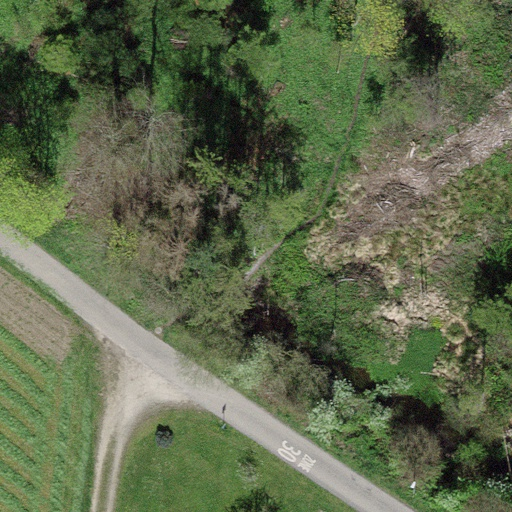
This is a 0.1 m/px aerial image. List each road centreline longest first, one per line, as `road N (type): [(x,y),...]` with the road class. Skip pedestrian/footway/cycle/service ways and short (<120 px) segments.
road 1 (residential): [(392,511),(0,241)]
road 2 (track): [(148,349),(106,450),(102,511)]
